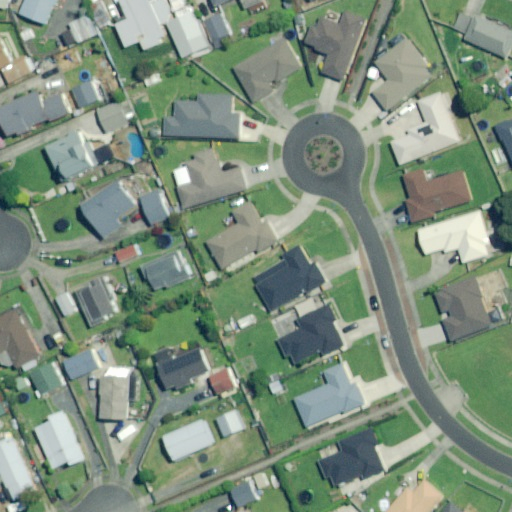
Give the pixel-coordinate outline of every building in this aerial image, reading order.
[(11,0),(0,0),(0,6),(9,9),(11,0)] [(59,0),(28,0),(23,15),(50,25),(59,0)] [(201,26),(190,0),(162,0),(155,3),(153,0),(124,0),(133,19),(120,25),(129,47),(144,41),(148,50),(165,43),(164,41),(201,26)] [(301,8),(298,0),(293,0),(286,3),(290,12),(301,8)] [(315,25),(308,44),(318,48),(317,51),(332,57),(325,73),(346,81),(369,19),(349,12),(344,25),(325,18),(322,27),(315,25)] [(234,38),(224,14),(205,22),(215,46),(234,38)] [(477,20),(461,14),(455,30),(468,36),(466,40),(510,58),(511,52),(511,30),(478,16),(477,20)] [(100,34),(91,15),(72,24),(81,43),(100,34)] [(0,70),(16,63),(0,31),(0,70)] [(277,91),(272,83),(277,80),(279,83),(305,68),(288,39),(237,68),(257,103),(277,91)] [(439,75),(412,39),(380,64),(393,80),(377,92),(392,111),(439,75)] [(474,45),(462,40),(457,52),(469,57),(474,45)] [(35,74),(28,59),(6,69),(13,84),(35,74)] [(162,82),(159,74),(146,79),(149,87),(162,82)] [(511,78),(509,75),(499,84),(506,91),(511,85),(511,78)] [(104,100),(97,81),(76,89),(84,108),(104,100)] [(46,100),(43,92),(0,108),(0,118),(3,127),(8,125),(12,137),(74,113),(66,92),(46,100)] [(464,142),(445,93),(422,101),(430,123),(412,130),(414,135),(395,142),(403,165),(464,142)] [(236,96),(201,94),(201,102),(178,101),(177,117),(168,117),(167,135),(242,139),(243,115),(235,115),(236,96)] [(132,125),(122,102),(101,111),(110,134),(132,125)] [(511,121),(502,126),(511,151),(511,121)] [(88,143),(82,131),(49,147),(66,183),(103,165),(91,142),(88,143)] [(225,174),(216,149),(198,155),(200,160),(189,164),(195,183),(181,187),(188,209),(252,188),(245,167),(225,174)] [(477,202),(466,170),(432,181),(428,169),(407,176),(414,199),(409,200),(416,222),(477,202)] [(140,207),(122,180),(85,205),(107,238),(124,226),(120,221),(140,207)] [(174,217),(162,189),(144,197),(156,225),(174,217)] [(267,225),(254,202),(236,212),(243,224),(210,242),(225,269),(261,249),(263,252),(282,241),(272,222),(267,225)] [(497,255),(484,212),(422,230),(430,254),(448,249),(449,252),(462,248),(467,265),(497,255)] [(141,255),(137,244),(119,251),(123,262),(141,255)] [(316,266),(305,245),(286,254),(290,261),(280,266),(257,277),(274,311),(330,282),(321,263),(316,266)] [(159,289),(194,274),(190,265),(183,268),(179,257),(163,264),(161,260),(145,267),(151,282),(155,280),(159,289)] [(498,272),(483,278),(488,291),(503,285),(498,272)] [(119,301),(109,278),(78,291),(94,326),(119,314),(115,303),(119,301)] [(439,294),(447,313),(452,311),(455,317),(449,319),(448,320),(456,342),(497,325),(478,278),(439,294)] [(77,311),(69,294),(59,298),(68,315),(77,311)] [(297,304),(304,318),(300,320),(304,329),(281,340),(289,357),(294,355),(298,364),(324,351),(326,355),(347,345),(336,322),(341,320),(333,304),(321,310),(314,296),(297,304)] [(0,356),(6,366),(23,367),(44,355),(19,310),(0,320),(0,356)] [(256,324),(252,316),(241,321),(244,329),(256,324)] [(215,372),(205,349),(179,359),(178,357),(161,364),(171,390),(215,372)] [(103,368),(96,350),(68,361),(75,379),(103,368)] [(67,386),(55,363),(33,374),(45,397),(67,386)] [(356,386),(348,365),(328,372),(333,386),(298,399),(308,426),(369,404),(362,384),(356,386)] [(240,386),(231,368),(213,377),(221,395),(240,386)] [(132,377),(103,376),(103,396),(104,396),(104,419),(131,420),(132,377)] [(0,418),(10,414),(0,394),(0,418)] [(88,460),(68,411),(54,417),(56,421),(39,429),(57,469),(74,462),(75,465),(88,460)] [(247,429),(239,411),(220,419),(228,437),(247,429)] [(217,444),(207,420),(167,437),(177,461),(217,444)] [(384,444),(377,429),(341,444),(345,452),(322,462),(329,479),(334,477),(337,486),(362,476),(364,480),(388,470),(378,446),(384,444)] [(30,455),(21,435),(0,444),(0,462),(18,501),(40,490),(25,457),(30,455)] [(262,498),(254,480),(233,490),(241,507),(262,498)] [(433,511),(447,498),(429,481),(417,493),(412,488),(389,511),(433,511)] [(475,511),(473,511),(464,511),(454,503),(445,511),(475,511)]
